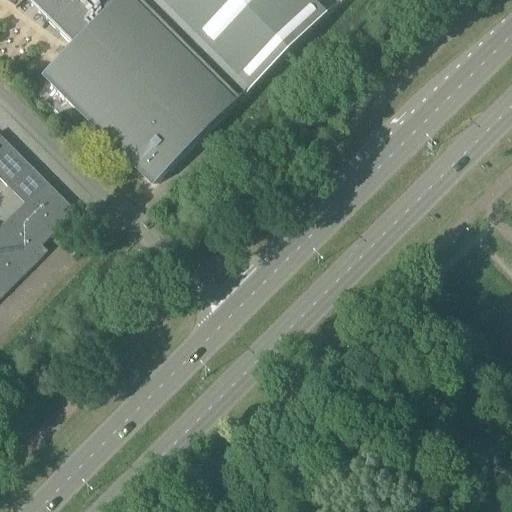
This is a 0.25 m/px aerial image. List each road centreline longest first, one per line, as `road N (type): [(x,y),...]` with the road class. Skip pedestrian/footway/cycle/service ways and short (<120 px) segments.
road 1 (secondary): [(511,34),(37,511)]
road 2 (secondary): [(106,511),(511,105)]
